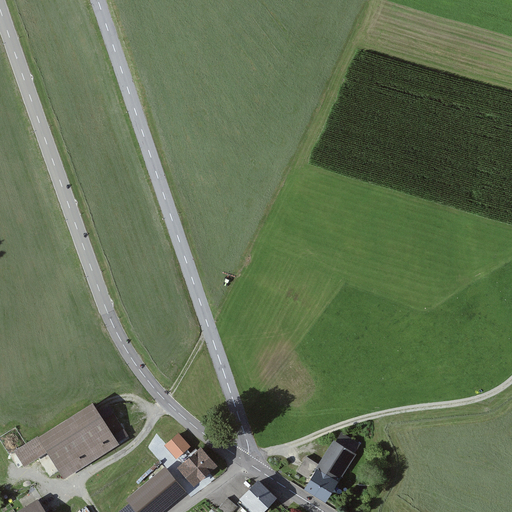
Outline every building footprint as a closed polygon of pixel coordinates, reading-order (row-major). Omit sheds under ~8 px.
[(95,407),(12,455),(22,472),(46,458),(61,483),(119,449),(96,410),(95,407)] [(337,482),(358,451),(337,437),(317,467),(304,458),(294,474),(307,482),(303,488),(327,504),(340,485),(337,482)] [(201,448),(177,467),(194,488),(218,468),(201,448)] [(163,511),(187,493),(166,468),(128,499),(131,502),(119,511),(163,511)] [(264,511),(275,501),(257,485),(241,502),(252,511),(264,511)] [(227,500),(219,509),(222,511),(233,511),(236,508),(227,500)] [(43,511),(37,502),(22,511),(43,511)]
